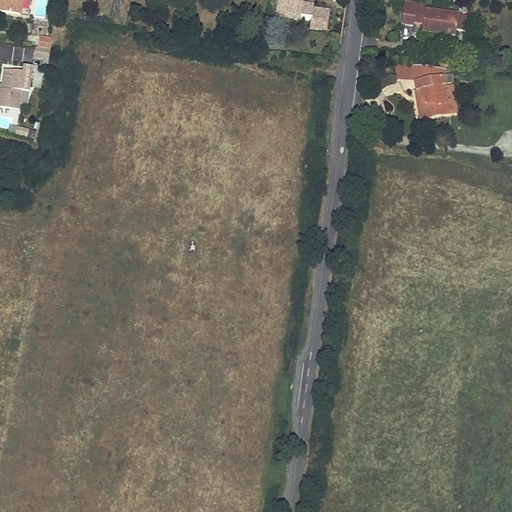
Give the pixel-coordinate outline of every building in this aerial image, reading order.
[(22,0),(1,0),(0,11),(0,12),(21,15),(22,9),(22,0)] [(277,0),(276,9),(287,10),(287,13),(301,15),(300,18),(311,19),(310,29),(327,31),(329,12),(313,9),(313,7),(303,5),(303,2),(303,0),(277,0)] [(456,30),(458,16),(458,15),(425,10),(426,2),(418,1),(417,5),(404,4),(401,24),(413,26),(413,22),(422,23),(421,33),(434,35),(434,32),(440,33),(439,35),(455,37),(456,30)] [(287,10),(276,9),(275,17),(300,20),(300,18),(301,15),(287,13),(287,10)] [(464,31),(466,17),(458,16),(456,30),(464,31)] [(38,48),(50,50),(52,40),(39,38),(38,48)] [(34,58),(44,59),(43,64),(48,64),(50,50),(38,48),(35,48),(34,58)] [(24,73),(12,71),(12,77),(4,76),(2,90),(0,89),(0,107),(19,110),(22,91),(29,92),(33,68),(25,66),(24,73)] [(449,70),(441,69),(432,68),(411,66),(413,73),(415,72),(417,81),(414,82),(416,91),(421,91),(426,119),(448,115),(443,87),(452,86),(450,70),(449,70)] [(448,115),(457,113),(452,86),(443,87),(448,115)] [(421,119),(426,119),(421,91),(416,91),(421,119)] [(35,131),(10,126),(9,135),(33,140),(35,131)] [(8,176),(12,177),(15,178),(18,167),(10,165),(8,176)]
